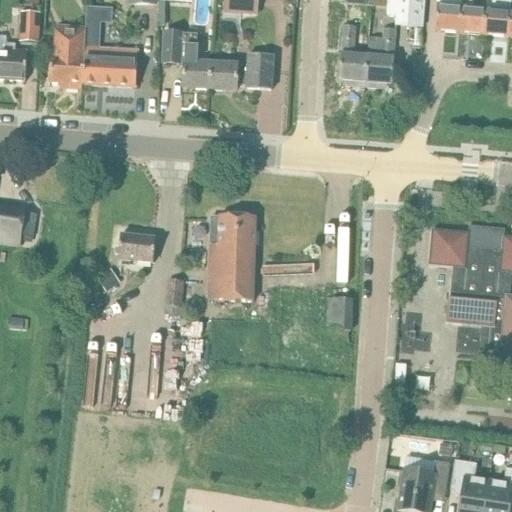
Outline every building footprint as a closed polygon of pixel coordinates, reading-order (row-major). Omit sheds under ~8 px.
[(129,0),(129,8),(155,8),(154,0),(129,0)] [(223,0),(223,14),(258,16),(258,0),(223,0)] [(372,0),(372,1),(388,2),(387,17),(396,17),(396,22),(409,23),(424,24),(425,0),(372,0)] [(437,0),(438,6),(435,33),(460,35),(462,0),(437,0)] [(462,0),(460,35),(484,37),(486,10),(474,9),(474,0),(462,0)] [(486,0),(486,10),(484,37),(508,39),(510,13),(511,13),(511,0),(486,0)] [(85,49),(82,87),(116,89),(136,90),(138,52),(107,51),(100,50),(101,25),(112,25),(113,10),(87,9),(86,28),(86,33),(85,49)] [(41,15),(22,14),(20,42),(40,43),(41,15)] [(153,19),(138,17),(137,17),(135,37),(151,39),(153,19)] [(366,84),(368,58),(353,57),(356,29),(344,28),(342,56),(341,56),(339,82),(366,84)] [(54,31),(53,58),(51,58),(50,85),(82,87),(85,49),(86,33),(54,31)] [(392,87),(394,60),(396,32),(384,31),(383,40),(369,39),(368,58),(366,84),(392,87)] [(183,34),(165,33),(163,65),(180,66),(180,65),(184,65),(183,90),(210,92),(211,66),(196,65),(198,36),(183,36),(183,34)] [(0,82),(26,83),(27,63),(28,51),(16,51),(15,54),(0,53),(0,82)] [(236,93),(237,88),(246,89),(246,90),(272,92),(274,58),(248,57),(248,69),(238,68),(238,67),(211,66),(210,92),(236,93)] [(0,243),(20,247),(20,242),(32,244),(37,216),(0,210),(0,243)] [(256,219),(219,218),(218,247),(210,247),(209,267),(208,303),(253,305),(256,219)] [(511,239),(504,239),(505,231),(469,228),(468,235),(432,232),(429,268),(455,270),(452,301),(451,300),(448,325),(485,329),(482,360),(502,362),(502,364),(511,365),(511,298),(511,299),(511,294),(511,239)] [(121,237),(118,262),(153,265),(156,241),(121,237)] [(97,280),(106,294),(120,285),(110,271),(97,280)] [(165,308),(164,317),(178,318),(191,319),(192,310),(181,309),(184,284),(167,282),(165,308)] [(330,300),(327,344),(349,345),(349,333),(352,333),(353,300),(330,300)] [(9,319),(8,330),(23,332),(25,320),(9,319)] [(123,360),(120,407),(133,408),(135,361),(123,360)] [(495,447),(494,454),(505,455),(506,448),(495,447)] [(455,462),(450,492),(463,494),(459,511),(484,511),(489,484),(474,481),(477,466),(455,462)] [(398,511),(429,511),(433,493),(446,495),(451,465),(436,463),(434,477),(404,472),(398,511)] [(489,484),(484,511),(509,511),(511,501),(511,471),(506,471),(504,486),(489,484)]
